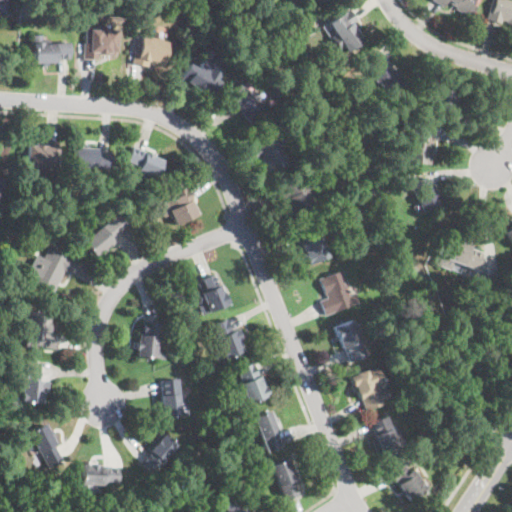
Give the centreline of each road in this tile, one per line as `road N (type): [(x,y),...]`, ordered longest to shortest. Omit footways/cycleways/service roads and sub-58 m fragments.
road 1 (residential): [(363,511),(211,153),(190,131),(142,110),(0,97)]
road 2 (residential): [(245,226),(156,261),(111,295),(96,343),(100,404)]
road 3 (residential): [(385,0),(422,38),(511,70)]
